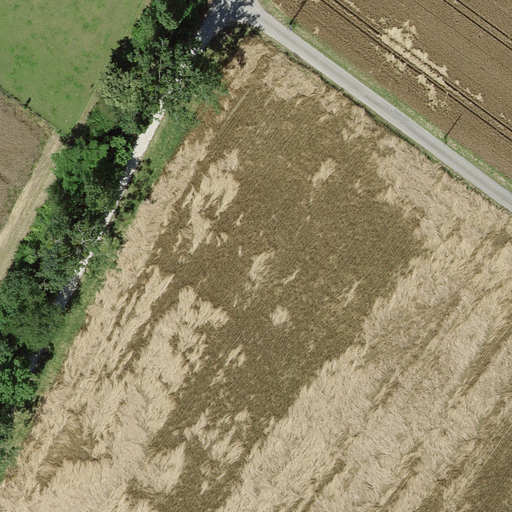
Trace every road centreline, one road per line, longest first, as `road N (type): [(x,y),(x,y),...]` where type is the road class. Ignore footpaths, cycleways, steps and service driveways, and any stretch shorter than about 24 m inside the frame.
road 1 (track): [(0,425),(222,0)]
road 2 (residential): [(511,206),(229,0)]
